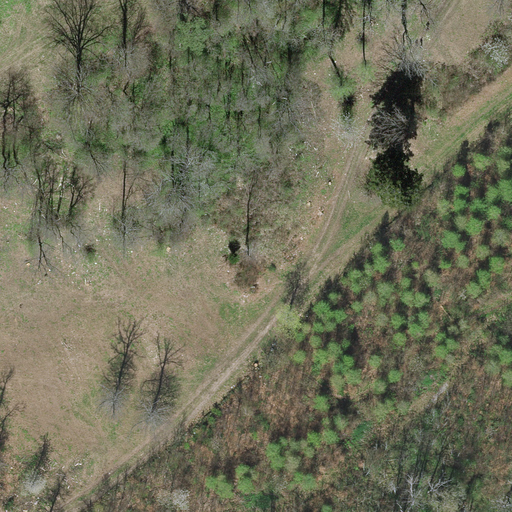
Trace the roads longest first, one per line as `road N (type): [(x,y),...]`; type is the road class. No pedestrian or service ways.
road 1 (track): [(450,0),(266,333)]
road 2 (track): [(317,253),(511,86)]
